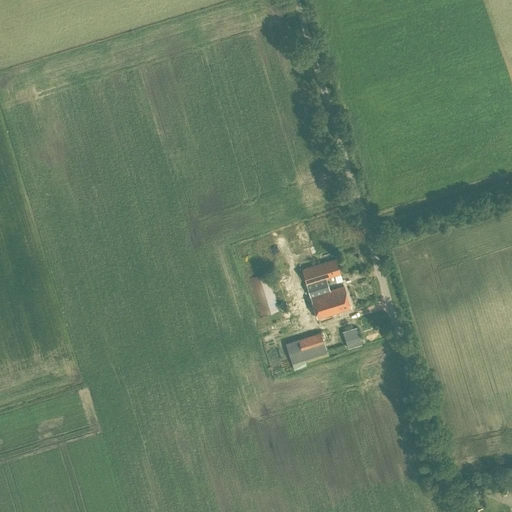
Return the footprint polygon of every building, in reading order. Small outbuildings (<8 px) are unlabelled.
[(278,177),(284,195),(296,191),(290,173),(278,177)] [(289,198),(290,209),(299,208),(298,197),(289,198)] [(330,290),(326,277),(340,273),(336,259),(302,269),(311,296),(317,318),(351,307),(344,286),(330,290)] [(250,278),(254,294),(261,317),(280,311),(268,272),(250,278)] [(348,348),(362,344),(356,326),(342,331),(348,348)] [(321,334),(321,332),(286,343),(292,363),(294,369),(306,366),(306,363),(328,356),(327,352),(324,342),(327,341),(324,333),(321,334)] [(359,380),(372,377),(371,370),(357,373),(359,380)]
